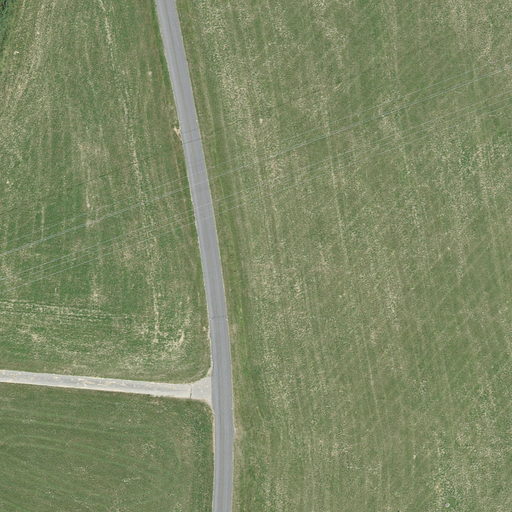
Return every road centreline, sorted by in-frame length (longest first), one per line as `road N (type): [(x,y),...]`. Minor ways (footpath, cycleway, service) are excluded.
road 1 (unclassified): [(221,511),(226,397),(164,0)]
road 2 (track): [(0,377),(226,397)]
